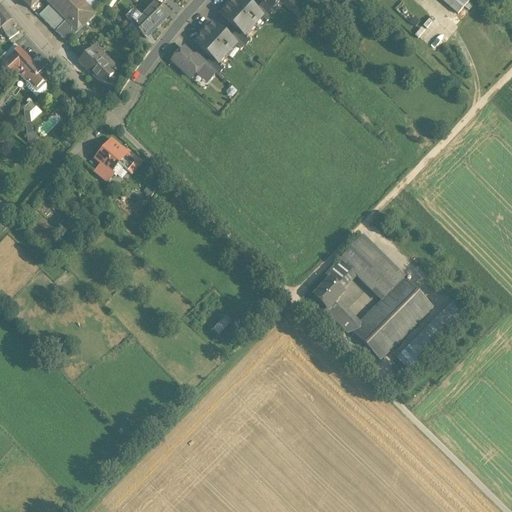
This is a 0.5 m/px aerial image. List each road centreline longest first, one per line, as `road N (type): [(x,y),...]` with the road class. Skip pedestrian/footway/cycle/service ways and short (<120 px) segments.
road 1 (track): [(78,511),(292,301)]
road 2 (track): [(292,301),(506,511)]
road 3 (track): [(390,195),(511,71)]
road 4 (residential): [(5,0),(105,114)]
road 5 (track): [(478,106),(367,4)]
road 6 (residential): [(200,0),(111,119)]
